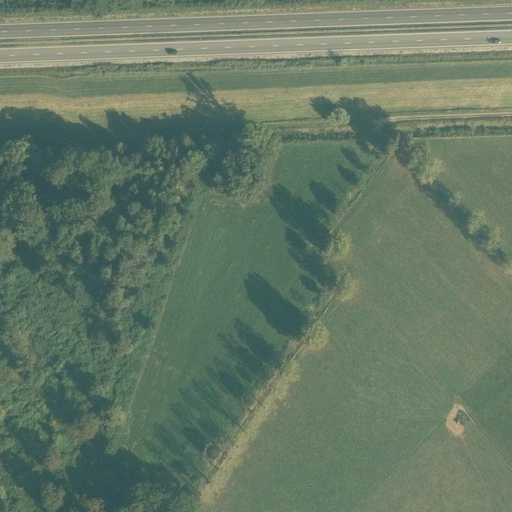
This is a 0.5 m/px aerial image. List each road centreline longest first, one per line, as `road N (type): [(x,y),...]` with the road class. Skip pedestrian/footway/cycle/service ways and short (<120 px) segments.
road 1 (trunk): [(0,57),(511,39)]
road 2 (track): [(0,100),(511,82)]
road 3 (trunk): [(511,13),(0,31)]
road 4 (track): [(385,120),(511,114)]
